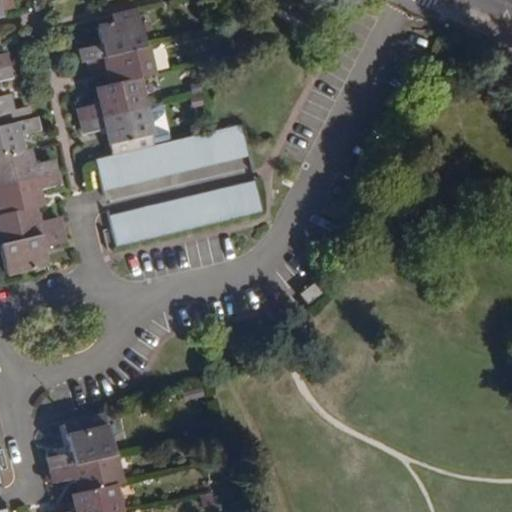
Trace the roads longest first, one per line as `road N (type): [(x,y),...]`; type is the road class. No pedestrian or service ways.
road 1 (residential): [(108,313),(191,293),(257,264),(400,0)]
road 2 (residential): [(83,277),(92,252),(85,214),(247,172)]
road 3 (residential): [(6,386),(104,360),(108,313)]
road 4 (residential): [(6,386),(30,489),(0,497)]
